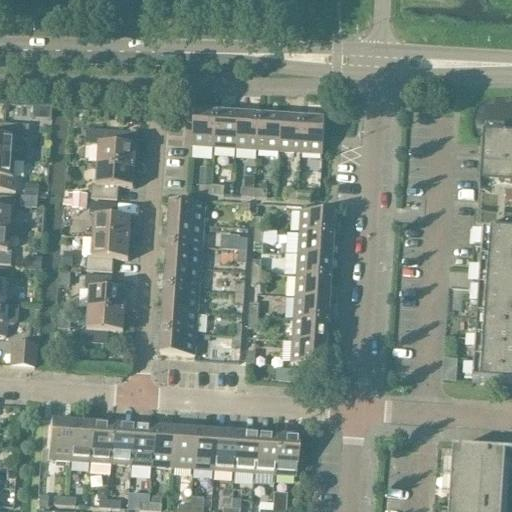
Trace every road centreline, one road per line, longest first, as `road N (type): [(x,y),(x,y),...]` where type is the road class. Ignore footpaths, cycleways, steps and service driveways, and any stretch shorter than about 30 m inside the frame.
road 1 (tertiary): [(0,50),(377,61)]
road 2 (residential): [(352,405),(377,61)]
road 3 (residential): [(446,129),(423,412)]
road 4 (residential): [(142,394),(152,129)]
road 5 (residential): [(352,405),(142,394)]
road 6 (residential): [(142,394),(0,386)]
road 7 (tertiary): [(511,66),(377,61)]
